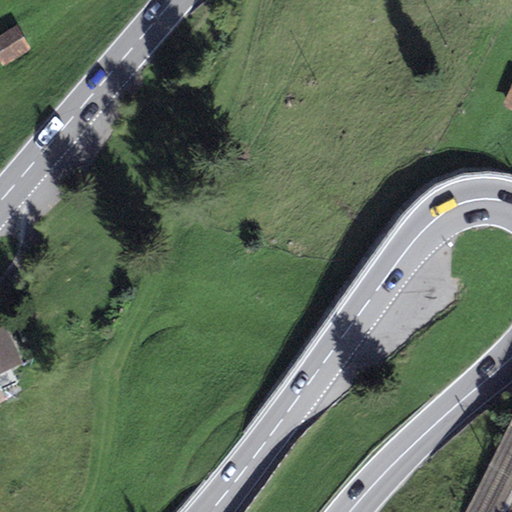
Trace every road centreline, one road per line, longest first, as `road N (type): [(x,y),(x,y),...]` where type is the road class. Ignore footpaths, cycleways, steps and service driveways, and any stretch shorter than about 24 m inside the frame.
road 1 (secondary): [(210,511),(434,218),(461,202),(511,203)]
road 2 (secondary): [(170,0),(0,197)]
road 3 (secondary): [(511,351),(348,511)]
